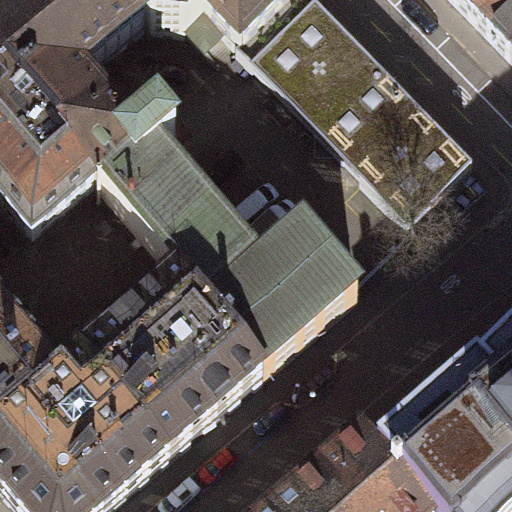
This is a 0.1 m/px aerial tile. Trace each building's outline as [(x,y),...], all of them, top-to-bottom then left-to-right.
[(298,2),(295,0),(9,0),(0,8),(0,204),(30,242),(95,188),(135,153),(128,145),(79,85),(145,30),(149,39),(184,40),(205,19),(235,61),(298,2)] [(511,0),(446,0),(511,67),(511,0)] [(467,169),(298,2),(235,61),(404,236),(467,169)] [(172,289),(228,238),(157,159),(172,144),(153,127),(128,145),(135,153),(95,188),(131,236),(172,289)] [(56,382),(0,436),(0,495),(14,511),(112,511),(350,304),(301,242),(258,276),(228,238),(172,289),(56,382)] [(0,436),(56,382),(0,315),(0,436)] [(473,373),(377,458),(421,511),(511,511),(511,352),(483,379),(473,373)] [(362,440),(273,511),(421,511),(377,458),(362,440)]
